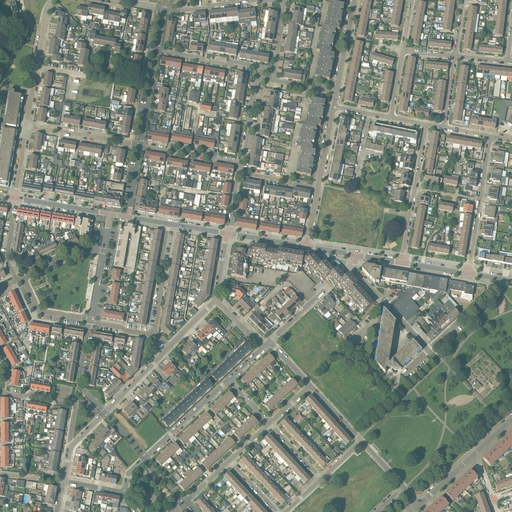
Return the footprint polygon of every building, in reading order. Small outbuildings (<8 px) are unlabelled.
[(327,15),(342,18),(344,5),(330,2),(327,15)] [(82,17),(83,8),(77,7),(76,12),(74,12),(74,15),(82,17)] [(55,18),(59,19),(59,18),(63,19),(65,11),(61,11),(61,13),(56,12),(55,18)] [(342,18),(327,15),(325,27),(336,30),(339,30),(342,18)] [(336,30),(325,27),(321,27),(319,39),(333,42),(336,30)] [(274,36),(265,34),(264,40),(263,40),(262,42),(266,43),(267,41),(270,41),(269,42),(272,43),(272,41),(273,41),(274,36)] [(331,54),(333,42),(319,39),(316,52),(320,53),(320,52),(331,54)] [(78,42),(77,49),(85,51),(86,45),(81,44),(82,42),(78,42)] [(294,48),(285,47),(284,52),(290,53),(290,56),(291,56),(294,57),(294,54),(293,54),(294,48)] [(317,65),(332,68),(334,55),(331,54),(320,52),(320,53),(317,65)] [(371,60),(378,62),(380,56),(372,54),(371,60)] [(380,56),(378,62),(385,64),(387,58),(380,56)] [(387,58),(385,64),(392,66),(394,60),(387,58)] [(332,68),(317,65),(315,77),(329,80),(332,68)] [(296,72),(295,80),(301,81),(301,80),(305,81),(306,76),(307,73),(302,72),(302,73),(296,72)] [(112,90),(113,84),(87,80),(86,85),(103,88),(102,91),(109,92),(110,89),(112,90)] [(0,156),(0,171),(11,173),(17,132),(15,132),(16,128),(18,128),(24,96),(14,94),(15,92),(9,91),(9,94),(10,94),(0,156)] [(366,106),(368,99),(361,98),(359,105),(366,106)] [(308,111),(323,114),(325,102),(311,99),(308,111)] [(374,101),(368,99),(366,106),(373,108),(374,101)] [(323,114),(308,111),(306,124),(309,125),(317,126),(320,127),(323,114)] [(181,143),(183,134),(180,133),(181,128),(182,128),(184,116),(181,115),(180,119),(176,142),(178,143),(177,144),(180,144),(180,143),(181,143)] [(216,117),(215,117),(214,118),(213,124),(216,125),(215,126),(218,126),(218,125),(220,125),(221,118),(216,117)] [(176,142),(180,119),(178,119),(176,129),(176,132),(173,131),(171,141),(172,142),(172,143),(174,143),(175,142),(176,142)] [(300,136),(314,139),(317,126),(309,125),(306,124),(302,123),(300,136)] [(201,134),(202,127),(200,127),(199,130),(198,129),(197,134),(196,134),(194,145),(195,145),(195,146),(197,147),(197,146),(199,146),(201,134)] [(218,149),(218,146),(219,144),(219,142),(215,141),(215,139),(212,138),(213,136),(211,135),(209,148),(210,148),(210,149),(213,149),(214,149),(214,148),(218,149)] [(297,149),(301,149),(312,151),(314,139),(300,136),(297,149)] [(493,157),(503,159),(504,153),(506,153),(507,150),(498,148),(497,152),(497,153),(494,153),(493,157)] [(312,151),(301,149),(298,161),(313,164),(315,152),(312,151)] [(401,163),(403,163),(413,165),(414,159),(411,159),(411,156),(407,155),(401,154),(400,157),(402,157),(401,163)] [(495,167),(504,168),(504,165),(502,164),(503,159),(493,157),(493,162),(496,162),(496,163),(495,163),(495,167)] [(313,164),(298,161),(296,174),(311,177),(313,164)] [(398,171),(408,173),(409,170),(412,170),(413,165),(403,163),(402,169),(399,168),(398,171)] [(470,179),(477,180),(478,173),(473,172),(474,166),(467,165),(466,171),(471,172),(470,179)] [(491,175),(500,177),(501,171),(503,171),(504,168),(495,167),(494,170),(494,171),(491,171),(491,175)] [(0,186),(8,188),(10,176),(11,173),(0,171),(0,186)] [(400,180),(410,182),(411,176),(408,176),(408,173),(398,171),(398,174),(401,175),(400,180)] [(338,175),(330,174),(329,179),(332,180),(332,181),(337,182),(338,175)] [(500,177),(491,175),(490,180),(493,180),(493,181),(492,181),(492,182),(493,182),(492,185),(501,187),(502,183),(500,183),(500,177)] [(442,180),(424,177),(423,185),(437,188),(437,186),(441,186),(442,180)] [(477,180),(470,179),(469,186),(467,186),(467,189),(470,189),(470,186),(476,187),(477,180)] [(392,187),(403,189),(403,186),(409,187),(410,182),(400,180),(399,185),(392,184),(392,187)] [(100,205),(102,193),(103,192),(104,192),(106,182),(97,181),(95,195),(94,202),(94,204),(100,205)] [(501,187),(492,185),(492,188),(491,188),(491,189),(492,189),(491,190),(488,189),(488,194),(498,195),(498,190),(500,190),(501,187)] [(394,196),(403,198),(404,192),(402,192),(403,189),(392,187),(391,190),(395,191),(394,196)] [(114,198),(112,198),(112,195),(112,192),(108,191),(107,195),(107,197),(105,206),(113,207),(114,198)] [(112,198),(114,198),(113,207),(119,208),(120,208),(123,193),(112,192),(112,195),(112,198)] [(498,195),(488,194),(487,198),(490,199),(490,200),(489,204),(498,205),(499,201),(497,201),(498,195)] [(433,199),(433,196),(425,195),(425,198),(421,197),(419,204),(428,206),(429,199),(433,199)] [(157,197),(156,197),(155,202),(149,201),(148,213),(155,214),(157,202),(158,198),(157,197)] [(250,204),(251,198),(247,198),(243,197),(241,197),(240,205),(253,207),(253,205),(250,204)] [(148,213),(149,201),(137,199),(135,209),(135,211),(137,211),(148,213)] [(176,202),(173,217),(178,218),(180,208),(182,208),(182,203),(176,202)] [(463,208),(462,212),(471,214),(472,207),(467,206),(468,203),(462,202),(461,208),(463,208)] [(498,205),(489,204),(489,207),(488,207),(489,207),(489,208),(486,208),(485,212),(495,214),(496,208),(498,209),(498,205)] [(292,211),(292,213),(294,213),(306,216),(307,211),(307,210),(307,208),(306,207),(302,207),(298,206),(297,206),(296,211),(292,210),(292,211)] [(28,217),(29,210),(23,209),(20,224),(23,224),(24,217),(28,217)] [(495,214),(485,212),(484,217),(487,217),(487,218),(487,219),(486,222),(495,223),(497,224),(498,218),(494,217),(495,214)] [(90,239),(93,221),(86,220),(86,219),(82,219),(82,217),(76,216),(74,232),(77,232),(82,242),(89,239),(90,239)] [(300,220),(295,219),(294,223),(292,236),(297,237),(299,224),(300,220)] [(432,226),(432,223),(423,222),(416,220),(415,227),(422,228),(422,226),(427,226),(427,225),(432,226)] [(495,223),(486,222),(486,225),(486,226),(486,227),(483,226),(482,231),(492,232),(493,227),(495,227),(495,223)] [(120,233),(115,267),(134,270),(141,228),(132,226),(129,225),(125,225),(124,233),(120,233)] [(492,232),(482,231),(481,235),(484,236),(484,237),(483,240),(492,242),(493,238),(491,238),(492,232)] [(71,233),(69,234),(74,245),(79,243),(75,236),(73,237),(71,233)] [(62,239),(60,241),(64,250),(69,248),(65,241),(63,241),(62,239)] [(51,240),(50,241),(49,241),(48,242),(53,251),(58,249),(54,242),(53,242),(52,241),(51,241),(51,240)] [(43,244),(40,246),(44,255),(49,253),(45,246),(44,247),(43,244)] [(264,263),(266,250),(266,248),(253,246),(253,249),(249,248),(248,252),(248,257),(252,258),(252,256),(255,256),(254,261),(264,263)] [(246,265),(248,257),(248,252),(245,251),(237,249),(236,256),(233,255),(231,263),(233,264),(246,266),(246,265)] [(276,267),(276,265),(278,252),(266,250),(264,263),(263,265),(276,267)] [(278,250),(278,252),(276,265),(289,267),(291,252),(278,250)] [(37,252),(32,254),(37,263),(41,261),(37,252)] [(302,262),(305,262),(310,257),(309,255),(304,255),(304,254),(291,252),(289,267),(298,269),(298,267),(301,267),(302,262)] [(478,260),(488,261),(489,254),(478,252),(477,257),(479,257),(478,260)] [(37,263),(32,254),(28,256),(32,265),(37,263)] [(489,254),(488,261),(495,263),(495,264),(497,264),(499,255),(489,254)] [(310,257),(305,262),(307,265),(304,268),(311,275),(314,272),(321,264),(313,255),(310,257)] [(499,255),(497,264),(500,265),(501,263),(503,264),(507,265),(508,257),(499,255)] [(346,294),(356,285),(357,284),(348,274),(345,277),(341,273),(344,270),(344,268),(338,262),(337,263),(335,261),(333,261),(330,264),(331,266),(330,267),(325,262),(321,264),(314,272),(323,281),(326,278),(334,287),(338,284),(346,293),(346,294)] [(248,266),(246,265),(246,266),(233,264),(231,276),(246,278),(248,266)] [(379,281),(381,269),(364,267),(363,267),(362,267),(362,268),(362,269),(362,270),(375,283),(376,282),(377,282),(379,283),(379,281)] [(416,275),(408,274),(406,285),(406,286),(389,302),(391,304),(393,307),(414,287),(416,275)] [(424,276),(416,275),(414,287),(393,307),(397,312),(404,305),(411,299),(421,289),(422,289),(424,276)] [(429,291),(431,278),(424,276),(422,289),(429,291)] [(439,279),(431,278),(429,291),(437,292),(439,279)] [(445,293),(447,280),(439,279),(437,292),(430,298),(434,303),(437,300),(445,293)] [(447,280),(445,293),(449,297),(450,290),(464,292),(464,295),(472,296),(474,287),(465,286),(466,283),(447,280)] [(236,295),(238,286),(230,285),(230,289),(229,289),(228,293),(235,295),(236,295)] [(373,303),(356,285),(346,294),(346,293),(345,295),(362,313),(373,303)] [(238,286),(236,295),(235,295),(235,297),(239,301),(245,294),(241,289),(239,289),(240,286),(238,286)] [(4,299),(5,302),(16,296),(14,292),(5,296),(6,299),(4,299)] [(199,297),(204,302),(209,297),(209,294),(202,293),(199,297)] [(16,296),(5,302),(6,304),(8,303),(9,305),(18,301),(16,296)] [(295,296),(291,300),(297,306),(301,302),(295,296)] [(204,302),(199,297),(193,303),(198,308),(204,302)] [(326,302),(332,309),(336,305),(335,304),(337,302),(333,297),(331,299),(330,299),(331,298),(330,298),(326,302)] [(243,308),(249,303),(244,298),(238,304),(243,308)] [(411,299),(397,312),(401,316),(415,304),(411,299)] [(297,306),(291,300),(287,304),(293,310),(297,306)] [(436,306),(451,323),(459,315),(455,310),(456,309),(448,301),(443,306),(437,300),(434,303),(436,306)] [(18,301),(9,305),(10,308),(9,309),(9,311),(21,306),(18,301)] [(322,306),(328,312),(332,309),(326,302),(322,306)] [(253,307),(249,303),(243,308),(248,313),(253,307)] [(293,310),(287,304),(283,307),(289,313),(293,310)] [(419,309),(415,304),(412,307),(402,316),(406,321),(418,310),(419,309)] [(21,306),(9,311),(10,313),(12,312),(13,314),(23,310),(21,306)] [(328,312),(322,306),(318,310),(319,311),(317,313),(321,317),(323,315),(324,316),(328,312)] [(431,310),(447,327),(451,323),(436,306),(431,310)] [(289,313),(283,307),(279,311),(285,317),(289,313)] [(191,318),(193,316),(197,312),(193,308),(189,312),(190,314),(188,315),(189,316),(191,318)] [(285,317),(279,311),(277,309),(274,312),(273,311),(271,313),(273,315),(271,316),(276,320),(278,318),(281,321),(285,317)] [(383,309),(374,363),(375,363),(385,374),(385,373),(386,368),(400,370),(422,350),(413,340),(412,341),(413,342),(390,364),(387,363),(394,321),(395,323),(396,322),(383,309)] [(341,315),(344,320),(352,315),(348,310),(341,315)] [(420,313),(418,310),(406,321),(410,325),(422,315),(420,313)] [(430,318),(442,331),(447,327),(431,310),(427,315),(430,318)] [(14,321),(15,323),(26,318),(24,313),(14,317),(16,320),(14,321)] [(253,322),(259,317),(255,313),(249,319),(253,322)] [(257,326),(263,320),(259,317),(253,322),(257,326)] [(26,318),(15,323),(16,325),(18,327),(19,326),(28,322),(26,318)] [(161,329),(168,327),(170,320),(163,318),(161,329)] [(272,327),(273,325),(266,318),(264,320),(272,327)] [(442,331),(430,318),(427,320),(430,323),(430,322),(432,324),(434,326),(431,328),(432,330),(437,336),(442,331)] [(357,323),(353,319),(351,321),(350,320),(346,323),(352,330),(356,326),(355,325),(357,323)] [(216,332),(219,334),(222,338),(226,334),(213,320),(209,325),(216,332)] [(261,330),(266,324),(263,320),(257,326),(261,330)] [(352,330),(346,323),(342,327),(348,334),(352,330)] [(437,336),(432,330),(426,336),(421,330),(419,328),(420,327),(416,323),(412,327),(428,345),(437,336)] [(270,328),(266,324),(261,330),(265,334),(270,328)] [(216,332),(209,325),(205,329),(210,334),(212,336),(216,332)] [(43,338),(42,345),(41,348),(41,350),(44,350),(45,346),(46,346),(48,337),(50,327),(45,326),(43,338)] [(174,332),(168,327),(161,329),(169,337),(174,332)] [(348,334),(342,327),(338,331),(339,332),(336,334),(341,339),(343,336),(344,337),(348,334)] [(210,334),(205,329),(201,333),(206,338),(210,334)] [(5,333),(0,335),(0,341),(9,336),(8,334),(6,335),(5,333)] [(206,338),(201,333),(197,337),(197,338),(195,340),(201,347),(202,348),(209,341),(206,338)] [(9,336),(0,341),(0,344),(1,347),(12,341),(10,338),(9,336)] [(201,347),(195,340),(192,343),(192,342),(187,346),(195,354),(201,347)] [(237,350),(243,357),(252,348),(247,343),(245,345),(244,344),(237,350)] [(5,354),(16,348),(15,346),(13,347),(12,345),(3,350),(5,354)] [(195,354),(187,346),(183,351),(191,358),(195,354)] [(8,359),(17,354),(16,351),(17,351),(16,348),(5,354),(8,359)] [(229,360),(234,365),(243,357),(237,350),(230,357),(231,358),(229,360)] [(10,363),(21,357),(20,355),(18,356),(17,354),(8,359),(10,363)] [(269,354),(264,359),(270,365),(275,360),(269,354)] [(22,359),(21,357),(10,363),(13,367),(22,362),(21,360),(22,359)] [(270,365),(264,359),(260,363),(265,369),(270,365)] [(111,370),(120,379),(124,382),(129,377),(130,378),(138,370),(131,367),(129,369),(128,367),(121,360),(111,370)] [(225,373),(234,365),(229,360),(227,361),(226,360),(219,367),(225,373)] [(139,362),(132,361),(131,367),(138,370),(139,362)] [(265,369),(260,363),(255,367),(261,373),(265,369)] [(167,368),(174,376),(175,376),(177,374),(177,375),(178,374),(180,377),(178,379),(180,381),(186,375),(182,370),(180,372),(171,364),(167,368)] [(225,373),(219,367),(212,373),(213,374),(211,376),(216,382),(225,373)] [(261,373),(255,367),(251,372),(256,378),(261,373)] [(174,376),(167,368),(162,372),(165,374),(162,377),(167,383),(174,376)] [(256,378),(251,372),(246,376),(251,382),(256,378)] [(251,382),(246,376),(241,381),(247,386),(251,382)] [(114,379),(112,381),(120,388),(123,385),(118,379),(116,381),(114,379)] [(155,379),(151,383),(158,391),(162,387),(167,392),(171,388),(163,381),(160,384),(155,379)] [(292,379),(288,384),(293,390),(298,385),(292,379)] [(197,387),(198,389),(204,394),(212,386),(207,380),(205,382),(204,381),(197,387)] [(120,388),(112,381),(110,382),(112,385),(111,386),(116,391),(120,388)] [(158,391),(151,383),(147,387),(152,393),(152,392),(154,395),(158,391)] [(293,390),(288,384),(283,388),(289,394),(293,390)] [(116,391),(111,386),(108,389),(113,395),(116,391)] [(152,393),(147,387),(143,391),(148,397),(152,393)] [(289,394),(283,388),(278,392),(284,398),(289,394)] [(113,395),(108,389),(104,393),(109,398),(113,395)] [(195,402),(204,394),(198,389),(196,391),(195,389),(188,396),(195,402)] [(150,399),(148,397),(143,391),(139,396),(146,403),(150,399)] [(224,396),(230,402),(235,398),(229,392),(224,396)] [(284,398),(278,392),(274,397),(279,403),(284,398)] [(181,405),(186,411),(195,402),(188,396),(181,402),(182,404),(181,405)] [(220,401),(225,407),(230,402),(224,396),(220,401)] [(305,401),(310,405),(315,400),(311,396),(305,401)] [(279,403),(274,397),(269,401),(275,407),(279,403)] [(315,400),(310,405),(314,410),(319,405),(315,400)] [(215,405),(221,411),(225,407),(220,401),(215,405)] [(275,407),(269,401),(264,405),(270,411),(275,407)] [(31,415),(33,403),(25,402),(24,408),(27,409),(26,414),(29,415),(31,415)] [(132,403),(128,407),(135,414),(139,410),(132,403)] [(177,406),(170,412),(177,419),(186,411),(181,405),(178,407),(177,406)] [(221,411),(215,405),(211,409),(216,415),(221,411)] [(319,405),(314,410),(318,414),(323,409),(319,405)] [(135,414),(128,407),(124,411),(129,416),(130,415),(133,418),(136,415),(135,414)] [(58,414),(58,416),(65,418),(66,411),(54,409),(53,412),(57,413),(58,414)] [(323,409),(318,414),(322,419),(327,414),(323,409)] [(177,419),(170,412),(163,419),(164,420),(162,422),(168,428),(177,419)] [(202,417),(207,423),(212,419),(206,413),(202,417)] [(327,414),(322,419),(326,423),(331,418),(327,414)] [(65,418),(58,416),(57,421),(56,420),(55,423),(64,425),(65,418)] [(197,422),(203,428),(207,423),(202,417),(197,422)] [(252,417),(248,421),(253,427),(258,423),(252,417)] [(281,424),(285,428),(291,423),(286,418),(281,424)] [(331,418),(326,423),(330,428),(336,422),(331,418)] [(253,427),(248,421),(243,426),(249,431),(253,427)] [(192,426),(198,432),(203,428),(197,422),(192,426)] [(336,422),(330,428),(334,432),(340,427),(336,422)] [(291,423),(285,428),(289,433),(295,427),(291,423)] [(188,430),(194,436),(198,432),(192,426),(188,430)] [(249,431),(243,426),(238,430),(244,436),(249,431)] [(295,427),(289,433),(293,437),(299,432),(295,427)] [(340,427),(334,432),(338,437),(344,431),(340,427)] [(107,428),(103,432),(108,437),(112,433),(107,428)] [(183,435),(189,441),(194,436),(188,430),(183,435)] [(244,436),(238,430),(234,434),(239,440),(244,436)] [(53,438),(54,438),(62,439),(63,432),(55,431),(55,435),(53,435),(53,438)] [(344,431),(338,437),(342,441),(348,436),(344,431)] [(108,437),(103,432),(99,436),(104,441),(108,437)] [(299,432),(293,437),(297,441),(303,436),(299,432)] [(189,441),(183,435),(178,439),(184,445),(189,441)] [(263,440),(268,444),(273,439),(269,435),(263,440)] [(104,441),(99,436),(95,440),(100,445),(104,441)] [(303,436),(297,441),(302,446),(307,441),(303,436)] [(348,436),(342,441),(347,446),(352,441),(348,436)] [(503,455),(511,446),(511,440),(507,436),(503,441),(502,440),(500,442),(500,443),(495,448),(503,455)] [(230,438),(225,443),(230,449),(235,444),(230,438)] [(273,439),(268,444),(272,449),(277,444),(273,439)] [(96,449),(100,445),(95,440),(90,445),(91,445),(88,448),(94,453),(97,450),(96,449)] [(307,441),(302,446),(306,450),(311,445),(307,441)] [(170,447),(175,453),(180,449),(174,443),(170,447)] [(230,449),(225,443),(220,447),(226,453),(230,449)] [(277,444),(272,449),(276,453),(282,448),(277,444)] [(311,445),(306,450),(310,455),(315,450),(311,445)] [(165,452),(171,458),(175,453),(170,447),(165,452)] [(226,453),(220,447),(216,451),(221,457),(226,453)] [(282,448),(276,453),(280,458),(286,452),(282,448)] [(503,455),(495,448),(490,452),(487,454),(488,454),(483,459),(490,467),(503,455)] [(315,450),(310,455),(314,459),(319,454),(315,450)] [(78,463),(86,465),(88,465),(89,459),(93,460),(94,458),(87,451),(85,458),(79,457),(78,463)] [(221,457),(216,451),(211,455),(217,461),(221,457)] [(160,456),(166,462),(171,458),(165,452),(160,456)] [(286,452),(280,458),(284,462),(290,457),(286,452)] [(319,454),(314,459),(318,464),(324,458),(319,454)] [(217,461),(211,455),(206,460),(212,466),(217,461)] [(116,456),(115,457),(114,466),(119,467),(123,463),(116,456)] [(166,462),(160,456),(156,460),(161,466),(166,462)] [(245,466),(250,461),(246,456),(240,461),(245,466)] [(290,457),(284,462),(289,466),(294,461),(290,457)] [(324,458),(318,464),(322,468),(328,463),(324,458)] [(212,466),(206,460),(202,464),(207,470),(212,466)] [(249,470),(254,465),(250,461),(245,466),(249,470)] [(294,461),(289,466),(293,471),(298,466),(294,461)] [(253,475),(259,469),(254,465),(249,470),(253,475)] [(298,466),(293,471),(297,475),(302,470),(298,466)] [(198,468),(193,472),(199,478),(203,474),(198,468)] [(257,479),(263,474),(259,469),(253,475),(257,479)] [(302,470),(297,475),(301,480),(306,475),(302,470)] [(458,482),(465,490),(478,479),(470,471),(465,475),(462,477),(463,478),(458,482)] [(199,478),(193,472),(188,477),(194,483),(199,478)] [(223,477),(228,482),(233,477),(229,472),(223,477)] [(261,483),(267,478),(263,474),(257,479),(261,483)] [(306,475),(301,480),(305,484),(311,479),(306,475)] [(194,483),(188,477),(184,481),(189,487),(194,483)] [(233,477),(228,482),(232,486),(237,481),(233,477)] [(266,488),(271,483),(267,478),(261,483),(266,488)] [(509,487),(507,479),(501,482),(503,489),(509,487)] [(189,487),(184,481),(179,485),(185,491),(189,487)] [(237,481),(232,486),(236,491),(241,486),(237,481)] [(465,490),(458,482),(453,487),(452,486),(450,489),(445,494),(453,502),(465,490)] [(503,489),(501,482),(494,484),(497,491),(503,489)] [(270,492),(275,487),(271,483),(266,488),(270,492)] [(241,486),(236,491),(240,495),(246,490),(241,486)] [(274,497),(279,492),(275,487),(270,492),(274,497)] [(0,500),(12,503),(12,499),(10,499),(10,498),(6,497),(7,491),(6,491),(0,490),(0,500)] [(246,490),(240,495),(244,499),(250,494),(246,490)] [(278,501),(283,496),(279,492),(274,497),(278,501)] [(102,502),(103,494),(95,493),(93,503),(97,504),(98,502),(102,502)] [(480,510),(488,507),(483,493),(475,496),(480,510)] [(250,494),(244,499),(248,504),(254,499),(250,494)] [(283,496),(278,501),(282,506),(288,501),(283,496)] [(54,499),(46,498),(43,497),(42,503),(53,506),(54,499)] [(200,508),(205,503),(201,498),(196,503),(200,508)] [(429,509),(431,511),(441,511),(449,506),(441,498),(436,502),(433,504),(434,505),(429,509)] [(254,499),(248,504),(252,508),(258,503),(254,499)] [(203,511),(204,511),(209,507),(205,503),(200,508),(203,511)] [(258,503),(252,508),(255,511),(257,511),(262,508),(258,503)]
